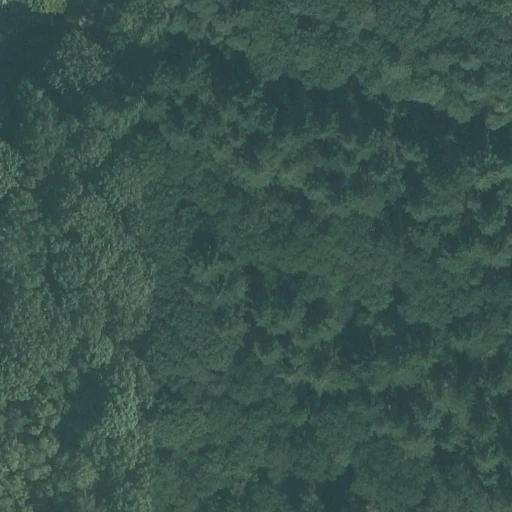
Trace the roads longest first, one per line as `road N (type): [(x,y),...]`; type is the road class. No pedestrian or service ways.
road 1 (unclassified): [(511,118),(84,3)]
road 2 (residential): [(0,89),(84,3)]
